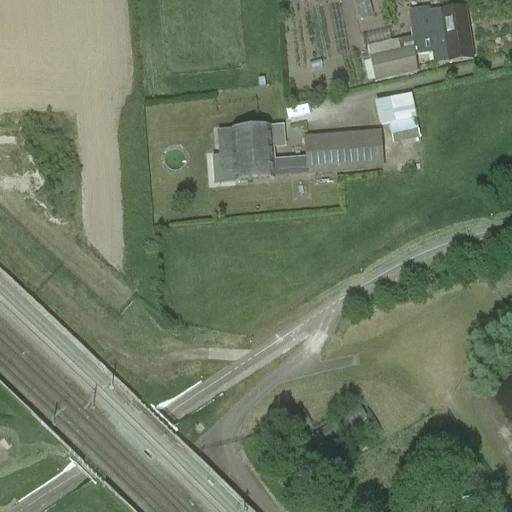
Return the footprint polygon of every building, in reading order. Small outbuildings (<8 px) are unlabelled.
[(433,67),(473,61),(465,9),(429,14),(428,10),(409,13),(413,40),(391,44),(389,33),(366,38),(368,49),(367,49),(375,85),(418,75),(415,58),(432,56),(433,67)] [(410,95),(375,104),(381,128),(389,125),(394,145),(422,138),(410,95)] [(235,183),(274,180),(271,148),(281,147),(279,130),(217,135),(220,163),(233,162),(235,183)] [(379,134),(305,140),(308,175),(382,169),(379,134)] [(321,446),(365,418),(359,409),(315,436),(307,441),(313,451),(321,446)] [(333,480),(320,458),(305,466),(319,489),(333,480)]
